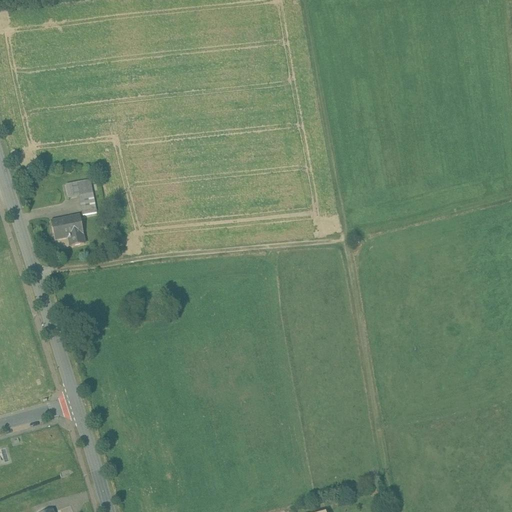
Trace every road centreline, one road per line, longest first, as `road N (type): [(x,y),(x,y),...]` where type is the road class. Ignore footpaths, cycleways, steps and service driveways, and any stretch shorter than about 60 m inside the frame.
road 1 (track): [(511,197),(347,242),(38,275)]
road 2 (tertiary): [(0,157),(77,402)]
